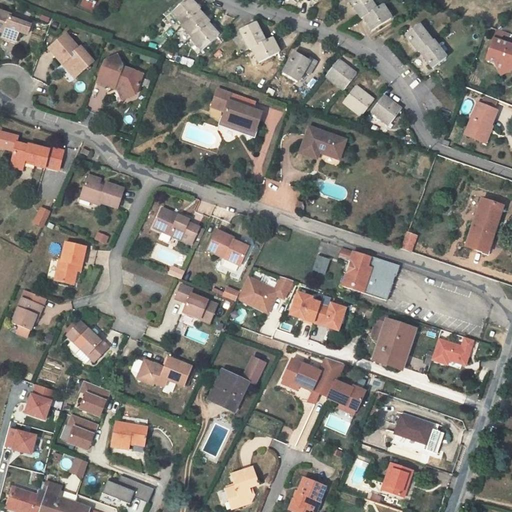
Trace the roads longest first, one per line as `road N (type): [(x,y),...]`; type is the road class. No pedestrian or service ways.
road 1 (residential): [(150,176),(484,284),(511,309)]
road 2 (residential): [(511,174),(436,148),(385,67),(351,44),(234,0)]
road 3 (residential): [(278,335),(488,409)]
road 4 (residential): [(150,176),(116,253),(117,307),(130,327)]
road 5 (residential): [(19,111),(95,138),(121,164),(150,176)]
